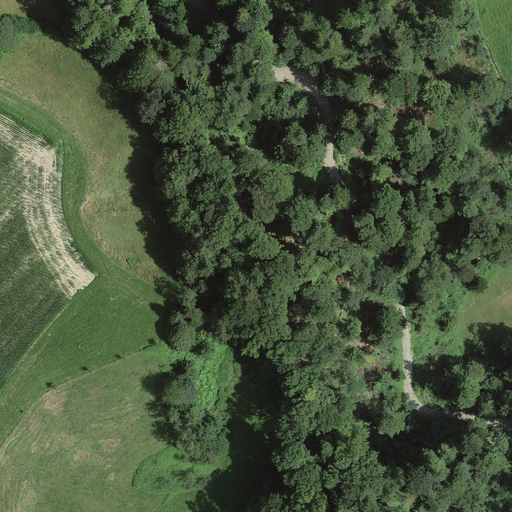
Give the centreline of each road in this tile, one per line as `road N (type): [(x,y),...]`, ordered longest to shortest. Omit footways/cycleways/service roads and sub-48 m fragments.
road 1 (track): [(195,0),(259,64),(306,79),(319,95),(329,114),(328,154),(387,252),(415,406),(511,437)]
road 2 (track): [(63,21),(128,61),(166,109),(180,140),(167,172),(172,205),(187,226),(229,238),(254,260),(265,280),(262,321)]
